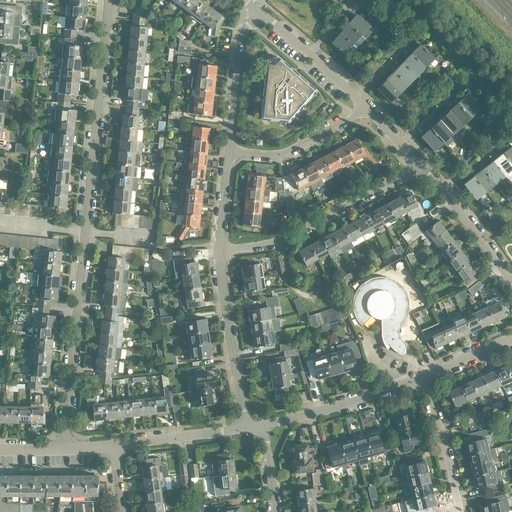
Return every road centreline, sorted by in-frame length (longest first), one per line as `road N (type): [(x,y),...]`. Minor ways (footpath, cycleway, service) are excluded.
road 1 (residential): [(61,448),(109,0)]
road 2 (residential): [(219,248),(285,239),(421,165)]
road 3 (residential): [(246,425),(219,248)]
road 4 (residential): [(256,424),(348,404),(424,376)]
road 5 (residential): [(229,152),(287,153),(368,109)]
road 6 (tertiary): [(511,282),(421,165)]
road 7 (residential): [(229,152),(242,35),(260,14)]
road 8 (tertiary): [(368,109),(260,14)]
road 9 (residential): [(459,511),(424,376)]
road 10 (residential): [(109,443),(246,425)]
